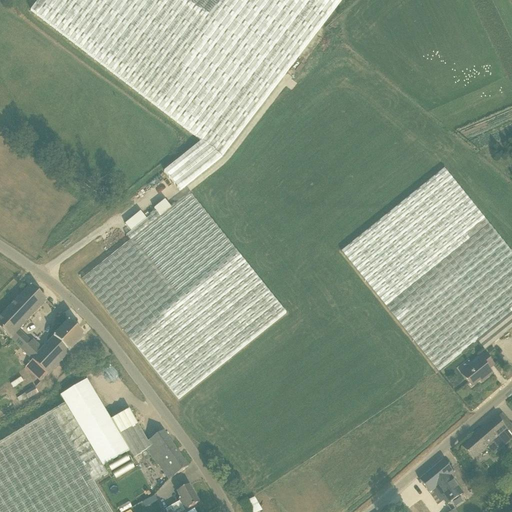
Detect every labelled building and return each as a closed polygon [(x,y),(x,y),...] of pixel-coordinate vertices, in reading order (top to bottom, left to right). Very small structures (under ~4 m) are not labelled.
[(38,0),(37,3),(31,11),(202,142),(164,172),(180,191),(222,157),(341,0),(38,0)] [(438,372),(477,341),(485,351),(511,328),(511,313),(511,312),(511,253),(444,169),(341,252),(438,372)] [(130,241),(82,280),(178,400),(286,313),(190,193),(171,208),(165,200),(154,209),(156,212),(146,220),(140,212),(125,224),(131,232),(126,236),(130,241)] [(31,285),(0,317),(0,329),(32,360),(42,349),(32,341),(31,342),(19,330),(47,301),(46,300),(43,297),(32,287),(32,286),(31,285)] [(69,322),(42,349),(32,360),(47,375),(84,338),(85,337),(84,336),(69,323),(70,323),(69,322)] [(461,375),(472,388),(484,378),(485,380),(492,374),(489,369),(494,365),(486,355),(461,375)] [(129,451),(120,434),(119,435),(111,421),(86,381),(78,386),(60,396),(64,404),(0,442),(0,511),(111,511),(94,483),(107,474),(103,467),(129,451)] [(34,387),(24,393),(28,399),(38,394),(34,387)] [(164,462),(174,476),(188,467),(163,431),(148,442),(137,424),(129,410),(111,421),(119,435),(120,434),(129,451),(134,459),(147,450),(158,466),(164,462)] [(462,448),(472,460),(487,447),(493,455),(511,438),(511,426),(507,430),(496,418),(462,448)] [(442,483),(435,488),(447,505),(462,494),(450,476),(453,474),(443,461),(430,472),(437,481),(439,480),(442,483)] [(419,481),(420,481),(430,493),(435,488),(442,483),(439,480),(437,481),(430,472),(419,481)] [(182,511),(185,511),(199,503),(189,485),(176,492),(180,499),(179,500),(180,502),(165,510),(166,511),(182,511)] [(254,497),(244,503),(248,511),(257,511),(261,510),(254,497)]
